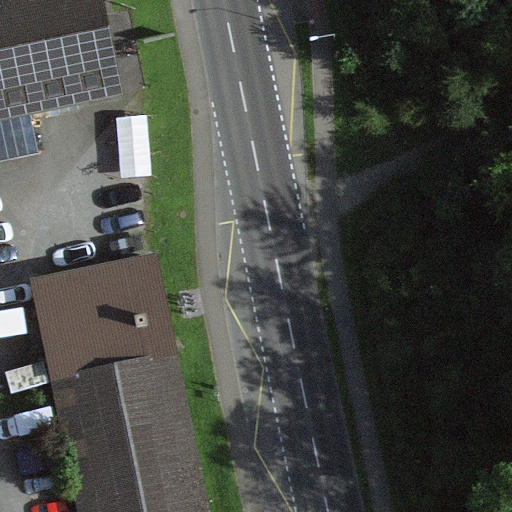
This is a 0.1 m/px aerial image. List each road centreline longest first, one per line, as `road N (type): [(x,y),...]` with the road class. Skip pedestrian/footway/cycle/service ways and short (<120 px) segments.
road 1 (secondary): [(223,0),(326,511)]
road 2 (track): [(267,226),(325,206),(511,98)]
